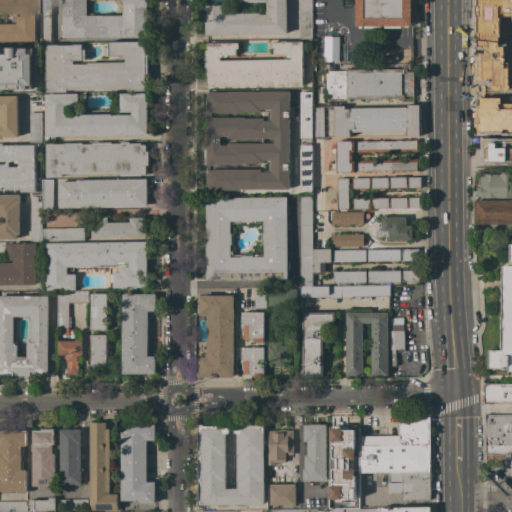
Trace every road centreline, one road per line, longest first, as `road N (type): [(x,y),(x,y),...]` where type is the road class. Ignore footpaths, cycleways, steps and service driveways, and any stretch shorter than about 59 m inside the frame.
road 1 (secondary): [(457,396),(444,0)]
road 2 (residential): [(175,364),(173,0)]
road 3 (residential): [(457,396),(207,399)]
road 4 (residential): [(146,400),(0,403)]
